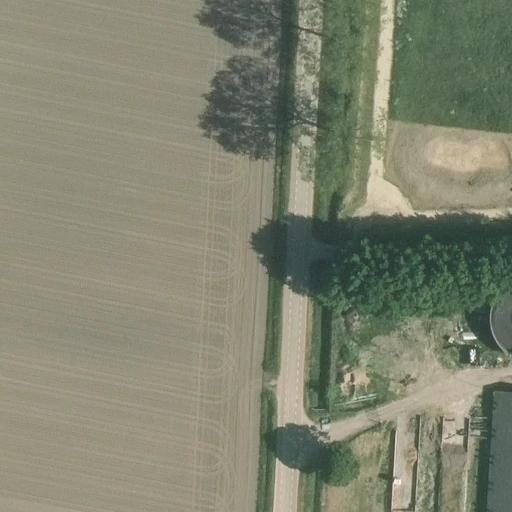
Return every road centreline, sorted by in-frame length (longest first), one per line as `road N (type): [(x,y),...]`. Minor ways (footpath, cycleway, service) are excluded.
road 1 (tertiary): [(285,511),(311,0)]
road 2 (track): [(298,251),(511,245)]
